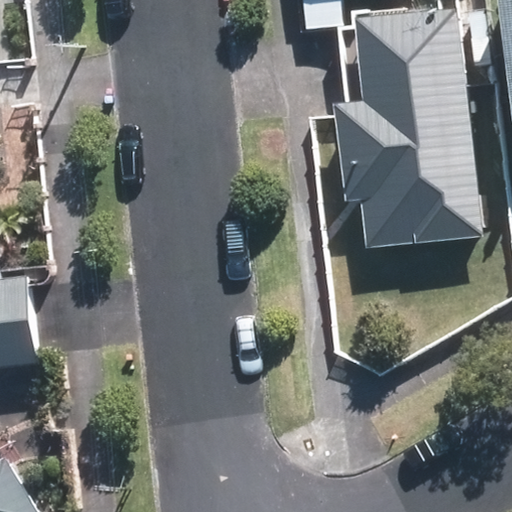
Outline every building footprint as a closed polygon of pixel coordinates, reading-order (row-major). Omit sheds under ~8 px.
[(511,0),(494,0),(498,31),(511,29),(511,0)] [(480,65),(485,65),(495,64),(498,62),(491,4),(488,4),(473,7),(474,15),(480,65)] [(412,12),(411,5),(361,10),(362,24),(348,26),(348,29),(355,100),(343,101),(353,199),(370,198),(375,245),(477,235),(490,234),(473,68),(468,14),(467,7),(412,12)] [(39,275),(0,278),(0,367),(47,363),(39,275)] [(0,511),(46,511),(14,455),(8,458),(0,444),(0,511)]
